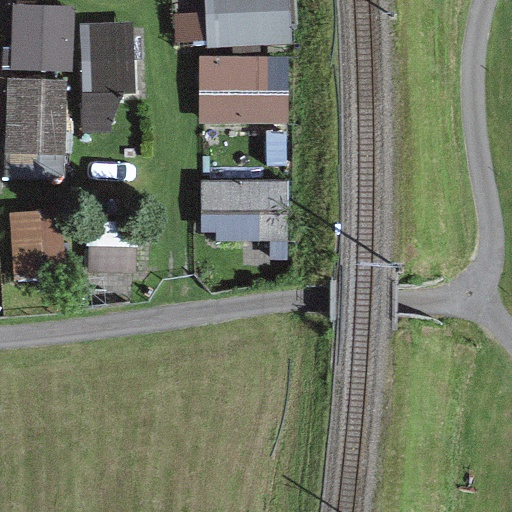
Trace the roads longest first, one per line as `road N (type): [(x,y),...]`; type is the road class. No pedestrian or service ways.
road 1 (residential): [(0,336),(298,299),(476,295)]
road 2 (unknown): [(17,335),(1,141),(4,0)]
road 3 (residential): [(476,295),(491,220),(470,78),(487,0)]
